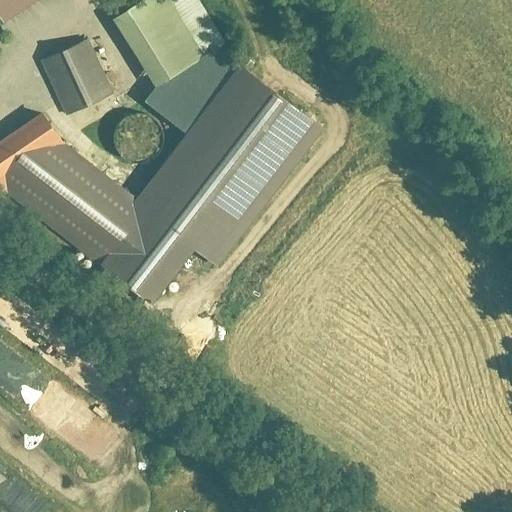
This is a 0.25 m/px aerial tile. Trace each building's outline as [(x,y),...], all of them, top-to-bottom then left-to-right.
[(0,0),(0,25),(40,0),(0,0)] [(169,0),(126,24),(164,94),(229,59),(196,0),(169,0)] [(44,65),(72,123),(115,102),(87,45),(44,65)] [(137,209),(70,154),(74,151),(48,114),(0,146),(0,197),(2,200),(13,204),(163,328),(203,279),(204,280),(325,131),(249,70),(137,209)] [(151,113),(145,112),(137,112),(129,115),(123,120),(119,128),(118,136),(120,145),(124,152),(132,158),(140,160),(152,157),(159,153),(164,146),(165,141),(166,133),(163,124),(158,118),(151,113)]
